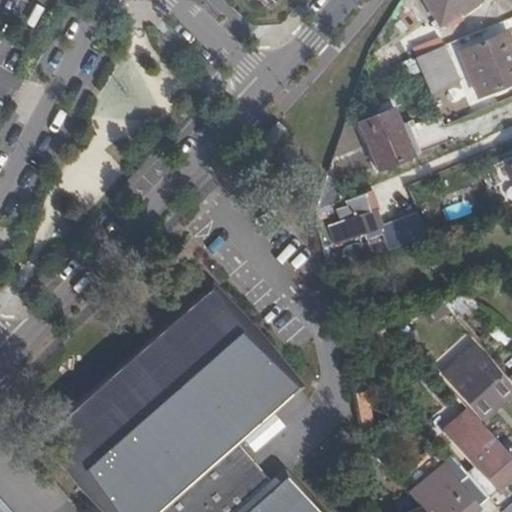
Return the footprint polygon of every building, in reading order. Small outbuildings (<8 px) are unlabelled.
[(477,0),(424,0),(440,27),(479,4),(477,0)] [(511,48),(506,35),(461,53),(478,97),(511,82),(511,48)] [(446,61),(440,47),(414,57),(428,91),(442,84),(434,66),(446,61)] [(372,115),(394,107),(390,99),(369,107),(372,115)] [(394,107),(372,115),(358,122),(377,168),(412,154),(400,124),(394,107)] [(412,154),(419,151),(407,121),(400,124),(412,154)] [(369,193),(363,195),(369,211),(372,210),(376,209),(369,193)] [(369,211),(363,195),(346,201),(348,207),(344,209),(341,211),(340,214),(339,218),(339,221),(341,225),(338,226),(342,240),(378,226),(372,210),(369,211)] [(248,511),(275,488),(233,440),(296,385),(216,294),(48,441),(110,511),(248,511)] [(438,298),(422,302),(435,320),(449,310),(438,298)] [(475,350),(445,376),(472,406),(501,379),(475,350)] [(503,445),(477,415),(463,427),(489,457),(503,445)] [(499,490),(511,477),(511,454),(503,445),(489,457),(463,427),(452,437),(482,471),(496,487),(499,490)] [(479,506),(489,498),(486,495),(473,480),(452,456),(408,494),(422,511),(428,511),(430,511),(478,511),(481,509),(479,506)] [(482,471),(473,480),(486,495),(496,487),(482,471)] [(275,488),(248,511),(317,511),(284,480),(275,488)] [(489,498),(499,490),(496,487),(486,495),(489,498)]
